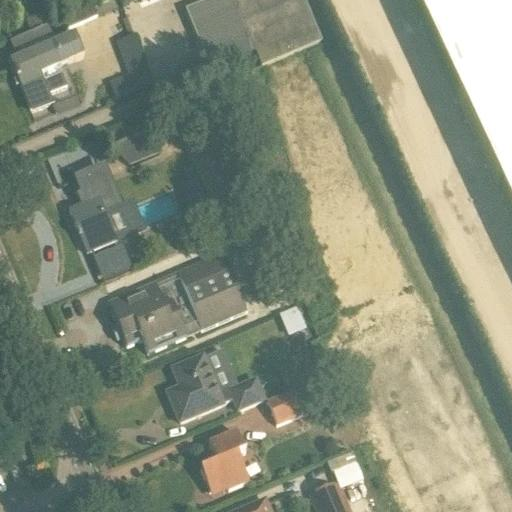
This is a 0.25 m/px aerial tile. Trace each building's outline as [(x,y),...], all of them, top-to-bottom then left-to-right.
[(119,0),(123,9),(133,5),(131,0),(119,0)] [(303,0),(214,0),(185,12),(211,73),(255,54),(262,69),(322,44),(303,0)] [(511,0),(410,0),(511,217),(511,0)] [(98,17),(93,6),(64,19),(69,30),(98,17)] [(48,29),(12,41),(16,53),(32,48),(33,50),(45,46),(43,41),(51,38),(48,29)] [(52,46),(9,64),(27,106),(51,97),(42,76),(83,59),(74,37),(52,46)] [(119,212),(101,170),(76,182),(86,207),(69,214),(77,235),(76,235),(79,240),(80,240),(87,257),(116,245),(105,218),(119,212)] [(151,249),(158,263),(176,255),(169,241),(151,249)] [(246,313),(222,256),(106,304),(126,350),(142,344),(147,357),(246,313)] [(289,338),(305,331),(297,311),(280,317),(289,338)] [(204,359),(191,365),(172,372),(180,391),(167,396),(180,426),(223,407),(223,406),(232,402),(237,416),(266,403),(257,381),(230,392),(228,389),(218,393),(204,359)] [(312,376),(301,380),(303,386),(315,382),(312,376)] [(293,393),(267,404),(277,429),(303,418),(293,393)] [(238,459),(245,456),(236,435),(208,446),(217,466),(200,473),(209,495),(212,500),(228,493),(249,485),(238,459)] [(347,511),(337,487),(310,498),(315,511),(347,511)] [(298,495),(274,505),(276,511),(284,511),(302,505),(298,495)] [(270,511),(266,503),(244,511),(270,511)]
